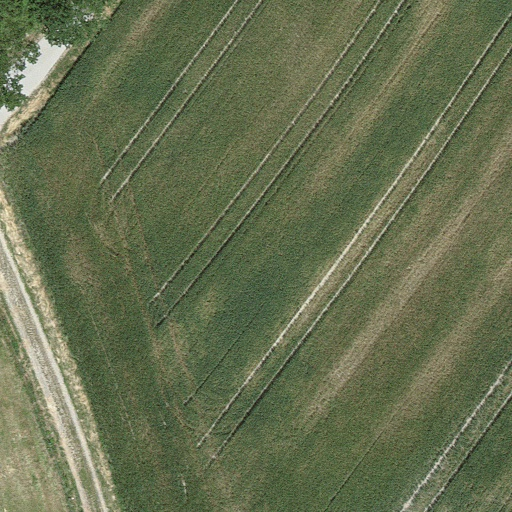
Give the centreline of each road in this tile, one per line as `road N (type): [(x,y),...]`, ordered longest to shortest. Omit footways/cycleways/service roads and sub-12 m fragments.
road 1 (track): [(0,256),(95,511)]
road 2 (track): [(78,0),(0,98)]
